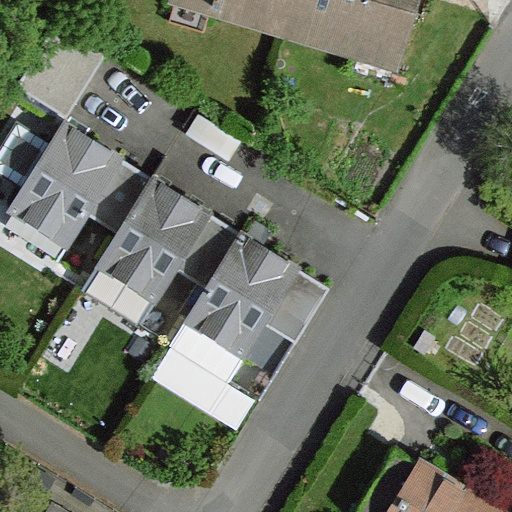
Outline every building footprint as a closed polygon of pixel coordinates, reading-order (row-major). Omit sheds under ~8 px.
[(416,0),(172,0),(170,11),(395,74),(416,0)] [(76,101),(98,49),(55,31),(33,83),(76,101)] [(33,101),(0,152),(0,234),(262,400),(332,290),(33,101)] [(498,511),(421,468),(394,511),(498,511)] [(40,511),(118,511),(62,478),(40,511)]
